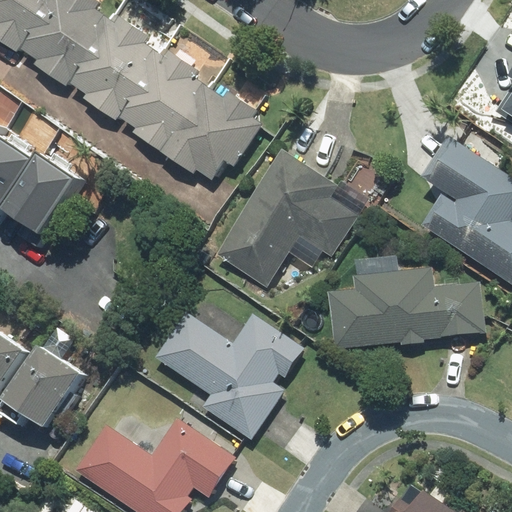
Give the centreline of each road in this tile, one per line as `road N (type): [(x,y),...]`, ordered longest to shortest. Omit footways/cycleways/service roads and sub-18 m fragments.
road 1 (residential): [(511,442),(473,423),(390,419),(352,443),(302,511)]
road 2 (residential): [(443,0),(384,47),(348,48),(268,0)]
